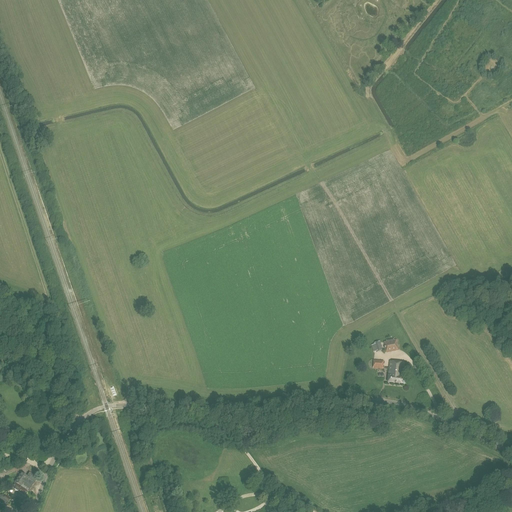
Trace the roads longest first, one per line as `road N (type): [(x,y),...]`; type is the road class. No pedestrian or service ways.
road 1 (unclassified): [(511,450),(398,402),(208,407)]
road 2 (unclassified): [(33,511),(52,461),(91,412),(208,407)]
road 3 (track): [(168,511),(148,438),(162,424),(205,426),(210,415)]
road 4 (track): [(311,511),(269,489),(242,446),(210,418)]
